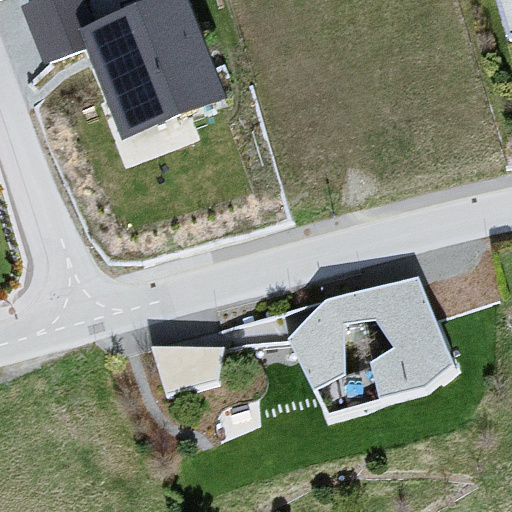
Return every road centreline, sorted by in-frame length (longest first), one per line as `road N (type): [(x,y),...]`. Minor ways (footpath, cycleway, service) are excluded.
road 1 (residential): [(511,209),(75,316)]
road 2 (residential): [(0,107),(75,316)]
